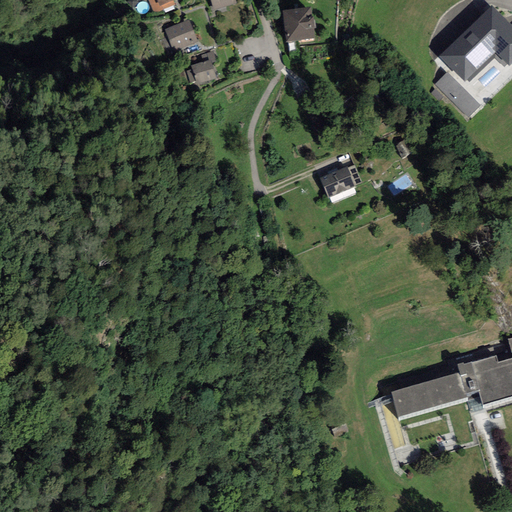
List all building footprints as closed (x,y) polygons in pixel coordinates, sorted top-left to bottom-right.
[(173,1),(176,0),(147,0),(154,15),(175,6),(173,1)] [(210,0),(214,11),(237,3),(235,0),(210,0)] [(511,26),(491,6),(439,57),(464,82),(495,53),(508,67),(511,63),(511,26)] [(310,8),(283,11),(287,41),(313,38),(310,8)] [(197,42),(189,21),(165,30),(174,51),(197,42)] [(211,63),(217,62),(213,51),(201,55),(203,62),(210,60),(211,63)] [(196,81),(197,84),(216,78),(211,63),(210,60),(203,62),(191,65),(192,69),(196,81)] [(190,83),(196,81),(192,69),(186,71),(190,83)] [(435,84),(468,118),(480,105),(447,72),(435,84)] [(316,115),(311,117),(319,137),(328,133),(323,121),(319,122),(316,115)] [(394,148),(400,160),(410,156),(404,143),(394,148)] [(328,199),(356,187),(355,185),(362,183),(355,165),(348,167),(320,178),(328,199)] [(511,397),(511,338),(508,340),(511,353),(511,352),(511,358),(498,362),(496,356),(472,363),(471,362),(464,365),(463,363),(457,364),(459,373),(391,392),(399,417),(467,398),(466,394),(479,390),(483,406),(511,397)] [(343,423),(331,427),(335,437),(347,433),(343,423)]
